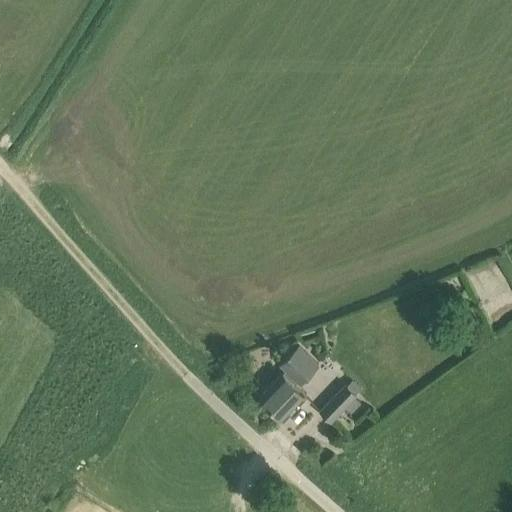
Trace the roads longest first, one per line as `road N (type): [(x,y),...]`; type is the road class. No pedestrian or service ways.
road 1 (track): [(187,376),(0,166)]
road 2 (unclassified): [(336,511),(187,376)]
